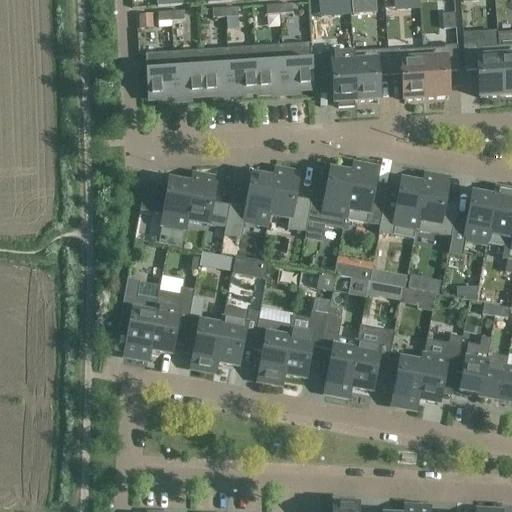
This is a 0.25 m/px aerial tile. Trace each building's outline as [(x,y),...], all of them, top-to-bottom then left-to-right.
[(364,15),(363,0),(351,0),(352,16),(364,15)] [(291,6),(278,7),(279,16),(292,15),(291,6)] [(278,7),(265,8),(265,17),(279,16),(278,7)] [(237,9),(224,10),(224,19),(237,18),(237,9)] [(224,10),(210,11),(211,20),(224,19),(224,10)] [(183,13),(169,14),(170,23),(183,22),(183,13)] [(169,14),(156,15),(157,24),(170,23),(169,14)] [(151,15),(138,16),(139,27),(152,27),(151,15)] [(453,15),(442,16),(443,31),(455,30),(453,15)] [(511,34),(497,35),(498,48),(501,98),(511,97),(511,34)] [(310,90),(307,46),(279,48),(282,95),(295,94),(295,91),(310,90)] [(501,98),(498,48),(477,50),(476,46),(463,47),(464,72),(476,71),(478,99),(501,98)] [(422,51),(425,101),(448,99),(446,73),(458,72),(456,47),(443,48),(443,50),(422,51)] [(282,95),(279,48),(252,49),(255,93),(269,93),(269,95),(282,95)] [(255,93),(252,49),(224,51),(228,98),(241,97),(240,94),(255,93)] [(228,98),(224,51),(197,53),(200,97),(214,96),(214,99),(228,98)] [(387,52),(389,77),(401,76),(403,102),(425,101),(422,51),(400,53),(400,51),(387,52)] [(387,52),(353,54),(353,64),(356,103),(378,102),(377,78),(389,77),(387,52)] [(200,97),(197,53),(170,55),(173,102),(186,101),(186,98),(200,97)] [(332,55),(318,56),(319,81),(332,81),(333,105),(337,105),(337,109),(351,108),(353,108),(353,104),(356,103),(353,64),(353,54),(351,54),(332,55)] [(173,102),(170,55),(142,57),(145,101),(160,100),(160,103),(173,102)] [(353,176),(344,222),(366,226),(380,228),(382,216),(386,196),(372,194),(376,171),(354,166),(353,176)] [(274,181),(268,217),(288,221),(287,231),(305,234),(307,225),(311,203),(294,200),(298,176),(276,172),(274,181)] [(307,225),(342,231),(344,222),(353,176),(330,172),(324,205),(311,203),(307,225)] [(192,186),(185,223),(225,230),(229,208),(211,205),(216,181),(194,177),(192,186)] [(268,217),(274,181),(252,177),(246,209),(229,206),(229,208),(225,230),(224,237),(241,240),(244,223),(266,227),(267,219),(268,217)] [(424,186),(415,232),(451,239),(453,226),(456,208),(443,205),(448,181),(426,177),(424,186)] [(183,232),(185,223),(192,186),(170,182),(168,193),(163,192),(163,188),(145,185),(139,212),(163,217),(161,228),(183,232)] [(415,232),(424,186),(402,182),(395,218),(382,216),(380,228),(378,235),(393,238),(395,228),(415,232)] [(496,190),(495,190),(494,199),(472,195),(466,228),(464,241),(465,241),(486,245),(496,190)] [(504,275),(511,276),(511,240),(510,240),(511,228),(511,192),(496,190),(495,200),(486,245),(504,249),(501,262),(507,263),(504,275)] [(451,239),(447,256),(462,258),(465,241),(464,241),(466,228),(453,226),(451,239)] [(134,244),(132,257),(143,259),(146,246),(134,244)] [(265,281),(268,266),(234,260),(231,275),(265,281)] [(336,265),(334,278),(335,278),(368,284),(369,285),(372,272),(336,265)] [(372,272),(369,285),(383,287),(386,274),(372,272)] [(445,274),(444,282),(457,284),(458,276),(445,274)] [(121,310),(117,331),(129,333),(124,358),(147,362),(159,293),(158,293),(159,287),(139,283),(127,281),(121,310)] [(428,293),(427,295),(435,296),(438,297),(438,295),(440,284),(438,283),(430,282),(428,293)] [(390,289),(387,288),(385,301),(399,303),(401,291),(390,289)] [(460,296),(459,301),(469,303),(474,304),(475,298),(476,293),(471,292),(461,290),(460,296)] [(417,293),(404,291),(401,291),(399,303),(414,306),(417,293)] [(194,294),(180,292),(179,297),(159,293),(147,362),(149,352),(170,356),(177,318),(189,320),(194,294)] [(190,317),(202,319),(206,302),(194,300),(190,317)] [(494,319),(496,308),(484,306),(482,316),(494,319)] [(508,310),(496,308),(494,319),(506,321),(508,310)] [(213,374),(225,309),(221,328),(200,324),(191,370),(213,374)] [(225,309),(213,374),(214,374),(216,365),(237,369),(241,347),(246,323),(245,323),(247,313),(225,309)] [(310,348),(321,350),(327,318),(312,315),(310,323),(292,319),(280,386),(281,387),(283,377),(304,381),(310,348)] [(327,318),(321,350),(333,352),(325,395),(347,399),(349,389),(351,376),(355,353),(357,343),(336,339),(340,321),(327,318)] [(292,319),(290,328),(257,322),(255,334),(252,352),(263,354),(258,382),(280,386),(292,319)] [(351,376),(349,389),(371,394),(377,360),(388,362),(393,335),(360,329),(355,353),(351,376)] [(438,406),(444,371),(456,373),(462,340),(448,337),(447,346),(427,342),(414,411),(415,411),(416,402),(438,406)] [(490,341),(481,339),(479,348),(467,345),(459,392),(480,396),(487,356),(490,341)] [(400,361),(392,407),(414,411),(427,342),(426,342),(421,365),(400,361)] [(506,368),(507,359),(487,356),(480,396),(479,400),(499,403),(506,368)] [(499,403),(511,405),(511,369),(506,368),(499,403)]
